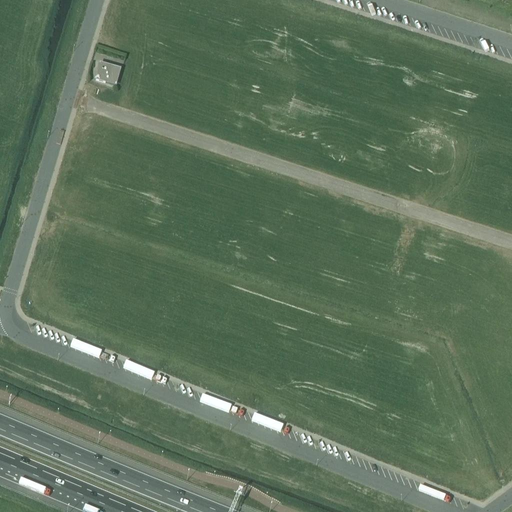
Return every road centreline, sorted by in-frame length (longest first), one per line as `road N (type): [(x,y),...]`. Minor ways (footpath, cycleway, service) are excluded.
road 1 (unclassified): [(5,316),(20,337),(449,511)]
road 2 (unclassified): [(511,243),(67,98)]
road 3 (motorway): [(219,511),(0,421)]
road 4 (unclassified): [(67,98),(5,316)]
road 5 (motorway): [(0,456),(132,511)]
road 6 (unclassified): [(379,0),(511,42)]
